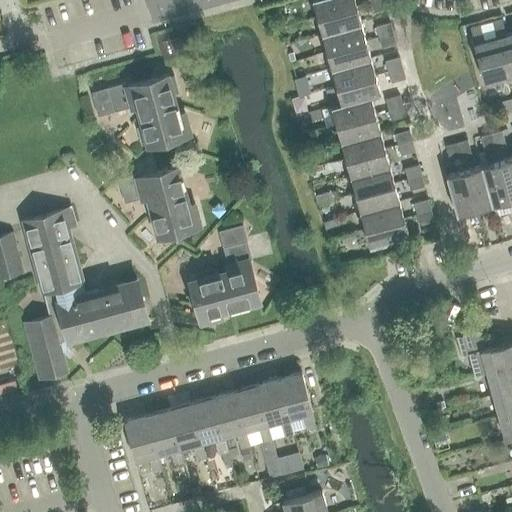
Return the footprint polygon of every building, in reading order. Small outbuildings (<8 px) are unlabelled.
[(312,0),(317,16),(356,5),(354,0),(312,0)] [(383,0),(376,0),(369,2),(372,13),(386,9),(383,0)] [(317,16),(322,34),(361,23),(356,5),(317,16)] [(492,22),(496,38),(507,77),(511,75),(511,33),(506,35),(502,19),(492,22)] [(376,25),(379,37),(393,33),(390,22),(376,25)] [(322,34),(326,51),(366,40),(361,23),(322,34)] [(473,44),(483,77),(484,83),(507,77),(496,38),(484,41),(480,25),(470,28),(474,43),(473,44)] [(393,33),(379,37),(381,47),(396,43),(393,33)] [(326,51),(331,68),(370,57),(366,40),(326,51)] [(331,68),(336,85),(375,75),(370,57),(331,68)] [(385,61),(388,71),(402,67),(399,57),(385,61)] [(402,67),(388,71),(391,82),(405,78),(402,67)] [(142,113),(139,114),(142,125),(136,127),(141,145),(146,143),(147,145),(190,133),(184,112),(178,114),(175,114),(173,106),(175,105),(172,94),(178,92),(173,75),(168,76),(168,74),(126,86),(125,83),(126,83),(125,82),(107,87),(91,92),(97,115),(115,111),(114,107),(129,103),(130,106),(131,107),(137,105),(140,104),(142,113)] [(336,85),(340,103),(341,103),(370,95),(370,96),(380,93),(375,75),(336,85)] [(331,105),(336,124),(375,113),(370,96),(370,95),(341,103),(340,103),(331,105)] [(385,99),(388,109),(402,105),(399,95),(385,99)] [(511,98),(490,104),(493,115),(498,114),(499,114),(511,110),(511,98)] [(391,120),(405,116),(402,105),(388,109),(391,120)] [(336,124),(341,141),(380,130),(375,113),(336,124)] [(394,133),(397,144),(412,140),(409,129),(394,133)] [(341,141),(345,158),(384,148),(380,130),(341,141)] [(491,133),(495,147),(505,144),(501,130),(491,133)] [(484,150),(495,147),(491,133),(480,136),(484,150)] [(400,155),(415,151),(412,140),(397,144),(400,155)] [(456,142),(460,157),(471,154),(467,140),(456,142)] [(456,142),(445,145),(449,160),(460,157),(456,142)] [(487,163),(481,165),(492,204),(509,199),(498,160),(495,147),(484,150),(487,163)] [(345,158),(350,176),(389,165),(384,148),(345,158)] [(511,156),(498,160),(509,199),(511,198),(511,156)] [(404,168),(407,179),(421,175),(418,164),(404,168)] [(350,176),(355,193),(394,182),(389,165),(350,176)] [(481,165),(464,170),(474,209),(492,204),(481,165)] [(157,236),(200,224),(194,203),(185,206),(183,197),(186,197),(183,185),(182,185),(177,168),(179,167),(178,166),(136,177),(135,175),(136,175),(136,173),(118,178),(124,202),(125,202),(124,198),(140,194),(141,198),(150,196),(152,204),(149,205),(153,216),(158,234),(157,234),(157,236)] [(464,170),(446,175),(456,214),(474,209),(464,170)] [(410,189),(424,186),(421,175),(407,179),(410,189)] [(355,193),(360,210),(399,200),(394,182),(355,193)] [(328,190),(315,194),(317,202),(330,199),(328,190)] [(413,203),(416,214),(431,210),(428,199),(413,203)] [(360,210),(364,228),(403,217),(399,200),(360,210)] [(68,226),(75,224),(70,207),(33,218),(23,220),(26,230),(29,241),(42,291),(43,291),(50,316),(25,323),(39,377),(66,370),(58,341),(67,339),(67,340),(69,340),(69,338),(86,334),(87,334),(89,333),(88,333),(106,328),(107,329),(128,323),(128,322),(146,317),(146,318),(148,318),(137,278),(135,278),(135,279),(124,282),(115,284),(116,285),(106,287),(98,289),(98,288),(96,289),(84,292),(81,280),(82,280),(70,234),(68,226)] [(419,224),(434,220),(431,210),(416,214),(419,224)] [(369,246),(408,235),(403,217),(364,228),(369,246)] [(251,258),(247,240),(242,224),(219,230),(223,247),(223,248),(227,247),(231,262),(227,263),(227,264),(229,270),(229,273),(221,275),(220,272),(209,275),(207,269),(189,274),(191,279),(189,280),(201,323),(222,317),(220,311),(219,308),(228,306),(228,309),(240,305),(242,311),(259,306),(258,301),(259,301),(248,259),(250,258),(250,259),(251,258)] [(0,235),(0,276),(23,271),(12,232),(0,235)] [(479,330),(456,336),(461,356),(468,354),(474,375),(486,372),(511,365),(511,340),(484,348),(479,330)] [(511,365),(486,372),(487,372),(493,394),(511,388),(511,365)] [(301,371),(278,378),(289,417),(302,413),(306,429),(316,427),(311,411),(312,411),(301,371)] [(278,378),(257,384),(267,423),(280,419),(284,435),(294,433),(289,417),(278,378)] [(257,384),(235,390),(245,429),(258,426),(262,441),(272,439),(267,423),(257,384)] [(511,388),(493,394),(498,416),(511,412),(511,388)] [(235,390),(212,396),(223,435),(236,432),(240,447),(249,445),(250,445),(245,429),(235,390)] [(212,396),(191,402),(201,441),(214,438),(218,453),(220,453),(228,451),(223,435),(212,396)] [(191,402),(169,408),(180,447),(192,444),(196,459),(197,459),(205,457),(206,457),(201,441),(191,402)] [(169,408),(147,414),(158,453),(170,450),(174,465),(184,463),(180,447),(169,408)] [(511,412),(498,416),(505,439),(511,436),(511,412)] [(147,414),(124,420),(135,460),(136,459),(148,456),(152,472),(162,469),(158,453),(147,414)] [(444,432),(432,436),(434,442),(446,439),(444,432)] [(272,439),(262,441),(267,459),(277,457),(272,439)] [(249,445),(240,447),(243,460),(252,457),(249,445)] [(228,451),(220,453),(222,461),(230,459),(228,451)] [(281,472),(303,466),(299,453),(277,459),(281,472)] [(326,454),(315,456),(318,467),(329,464),(326,454)] [(205,457),(197,459),(199,467),(207,465),(205,457)] [(267,459),(266,459),(270,475),(281,472),(277,459),(277,457),(267,459)] [(201,488),(192,491),(194,497),(202,494),(201,488)] [(282,501),(285,511),(327,511),(321,490),(282,501)]
